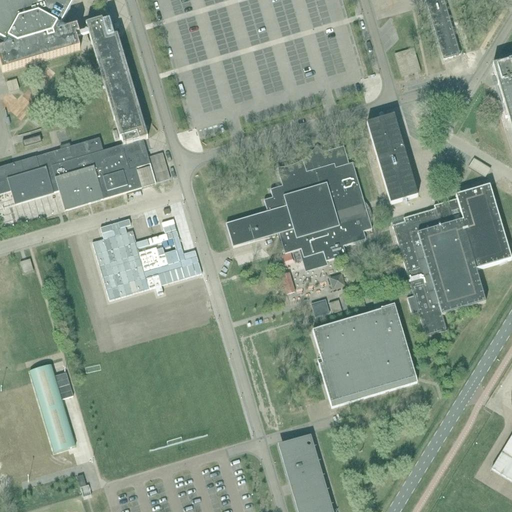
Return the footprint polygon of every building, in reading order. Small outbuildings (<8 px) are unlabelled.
[(33,0),(8,7),(0,21),(0,40),(7,44),(3,50),(0,50),(0,65),(2,73),(80,51),(76,37),(79,36),(77,28),(66,31),(65,31),(65,30),(65,29),(64,28),(63,28),(62,28),(62,29),(61,28),(58,27),(66,12),(43,0),(33,0)] [(33,0),(43,0),(66,12),(63,0),(0,0),(0,44),(5,47),(7,44),(0,40),(0,21),(8,7),(33,0)] [(444,1),(427,6),(443,61),(460,56),(455,40),(444,1)] [(156,185),(148,158),(147,156),(147,153),(144,154),(141,142),(143,141),(146,140),(148,140),(145,132),(144,132),(139,114),(140,113),(139,113),(133,95),(134,94),(133,94),(128,76),(129,75),(128,75),(122,57),(123,56),(122,56),(117,38),(118,38),(117,37),(115,37),(114,36),(117,35),(120,35),(119,30),(117,31),(115,31),(113,32),(113,31),(112,26),(110,21),(109,22),(103,24),(102,21),(84,26),(89,42),(89,45),(91,45),(92,45),(98,63),(97,64),(98,64),(103,82),(103,83),(104,83),(109,101),(108,101),(108,102),(109,102),(115,120),(114,120),(114,121),(115,121),(120,139),(119,139),(120,140),(121,140),(123,146),(122,146),(103,152),(99,139),(70,148),(69,145),(60,148),(61,151),(18,163),(14,165),(0,168),(0,183),(8,181),(11,193),(15,206),(54,195),(53,194),(59,192),(65,212),(66,212),(67,211),(68,211),(89,205),(90,205),(91,205),(100,202),(101,202),(103,201),(140,190),(142,190),(141,189),(135,191),(129,172),(139,169),(149,166),(152,176),(150,177),(152,176),(155,185),(153,186),(156,185)] [(414,75),(418,74),(421,73),(414,49),(394,55),(401,79),(404,78),(408,76),(414,75)] [(511,61),(492,67),(495,76),(496,76),(496,77),(498,76),(499,79),(500,84),(499,84),(499,85),(498,85),(498,86),(499,85),(504,103),(503,103),(504,103),(509,120),(508,121),(509,121),(511,130),(511,61)] [(76,66),(69,74),(77,80),(84,72),(76,66)] [(420,84),(421,88),(440,83),(435,80),(420,84)] [(16,81),(6,83),(9,93),(19,91),(16,81)] [(406,88),(402,94),(421,88),(420,84),(406,88)] [(37,113),(30,122),(37,128),(44,120),(37,113)] [(417,198),(409,168),(408,166),(394,117),(380,121),(367,125),(390,206),(404,202),(417,198)] [(40,137),(22,142),(24,148),(42,143),(40,137)] [(250,218),(226,225),(233,249),(277,236),(279,235),(280,237),(281,243),(285,256),(299,252),(301,251),(303,259),(304,261),(305,263),(306,264),(307,265),(308,266),(309,267),(311,267),(312,268),(313,268),(315,268),(317,268),(318,267),(321,267),(322,266),(326,265),(326,263),(346,257),(344,250),(343,248),(366,241),(365,238),(364,236),(363,233),(372,231),(371,227),(371,226),(363,211),(368,209),(363,210),(362,208),(361,205),(364,204),(364,202),(352,165),(349,165),(344,148),(324,153),(318,155),(317,153),(315,154),(320,170),(311,172),(313,176),(307,178),(304,165),(302,162),(303,162),(302,162),(301,162),(297,164),(294,166),(290,167),(286,168),(281,169),(279,169),(277,169),(277,170),(278,170),(278,172),(282,188),(270,191),(272,199),(264,202),(267,213),(250,218)] [(162,154),(148,158),(156,185),(170,180),(168,175),(165,166),(162,154)] [(471,171),(485,179),(486,178),(490,170),(474,160),(468,169),(471,171)] [(141,189),(142,190),(145,189),(153,186),(155,185),(152,176),(150,177),(152,176),(149,166),(139,169),(129,172),(135,191),(141,189)] [(0,196),(11,193),(8,181),(0,183),(0,196)] [(456,197),(457,201),(478,271),(511,261),(509,253),(506,243),(489,187),(456,197)] [(478,271),(457,201),(434,207),(436,214),(408,222),(409,225),(403,226),(403,224),(396,226),(393,227),(398,245),(403,262),(406,273),(411,290),(413,295),(425,338),(447,332),(443,316),(486,304),(485,303),(475,271),(478,271)] [(103,241),(92,245),(109,303),(196,277),(195,271),(200,270),(195,252),(191,254),(187,240),(180,242),(174,222),(162,225),(165,236),(136,244),(133,233),(127,234),(125,228),(120,230),(118,225),(100,230),(103,241)] [(25,262),(20,263),(23,275),(33,272),(30,260),(25,262)] [(287,274),(279,277),(284,296),(293,294),(287,274)] [(331,314),(340,312),(337,302),(328,305),(331,314)] [(381,311),(381,312),(382,314),(376,316),(375,314),(368,316),(312,332),(321,361),(317,362),(328,399),(331,409),(335,409),(417,384),(394,307),(381,311)] [(51,366),(30,372),(55,454),(68,450),(76,448),(61,398),(72,395),(65,371),(54,375),(51,366)] [(333,511),(332,506),(336,505),(334,501),(331,503),(311,436),(310,437),(311,440),(313,448),(309,449),(305,450),(304,444),(302,444),(302,446),(298,446),(298,445),(295,445),(290,447),(290,449),(289,452),(289,453),(289,457),(289,462),(290,468),(290,470),(290,473),(291,478),(293,482),(293,483),(293,484),(294,487),(295,486),(297,490),(295,490),(297,493),(297,494),(301,502),(303,506),(305,511),(304,511),(333,511)] [(511,436),(511,437),(491,470),(511,482),(511,436)] [(311,440),(277,450),(295,511),(304,511),(305,511),(303,506),(301,502),(297,494),(297,493),(295,490),(297,490),(295,486),(294,487),(293,484),(293,483),(293,482),(291,478),(290,473),(290,470),(290,468),(289,462),(289,457),(289,453),(289,452),(290,449),(290,447),(295,445),(298,445),(298,446),(302,446),(302,444),(304,444),(305,450),(309,449),(313,448),(311,440)] [(77,478),(80,488),(86,487),(83,476),(77,478)]
